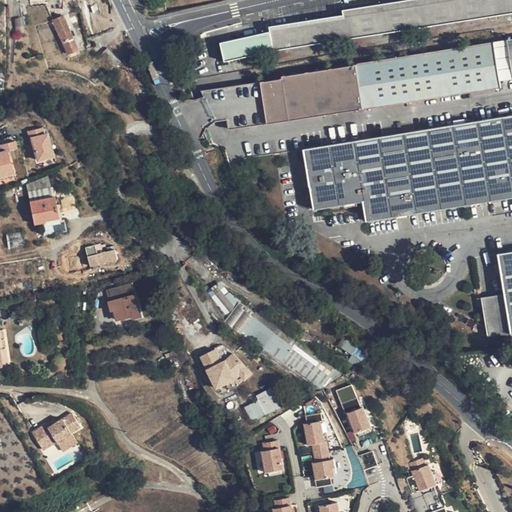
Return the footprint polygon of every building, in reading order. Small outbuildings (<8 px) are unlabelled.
[(269,27),(270,32),(220,44),(224,62),(276,50),(511,13),(511,0),(403,0),(343,10),(344,14),(269,27)] [(101,35),(112,30),(106,13),(95,17),(101,35)] [(60,39),(65,50),(67,53),(78,49),(63,15),(53,19),(60,39)] [(282,77),(222,86),(227,118),(229,128),(355,109),(354,102),(363,100),(364,109),(501,87),(493,42),(282,74),(282,77)] [(98,58),(106,66),(117,59),(107,50),(98,58)] [(120,62),(117,59),(106,66),(111,70),(120,62)] [(215,120),(227,118),(222,86),(201,90),(215,120)] [(355,110),(364,109),(363,100),(354,102),(355,109),(355,110)] [(511,116),(487,120),(304,150),(313,209),(363,202),(366,221),(511,197),(511,116)] [(45,131),(29,135),(31,143),(33,142),(35,150),(39,165),(48,162),(47,159),(54,157),(49,138),(47,138),(45,131)] [(11,153),(19,151),(16,144),(1,148),(3,155),(0,156),(0,173),(2,180),(10,178),(9,174),(17,172),(11,153)] [(121,167),(129,162),(122,150),(113,155),(121,167)] [(45,176),(36,179),(37,186),(47,182),(45,176)] [(54,196),(30,201),(34,223),(59,218),(54,196)] [(97,254),(95,245),(86,247),(90,266),(120,259),(117,249),(97,254)] [(506,295),(511,333),(511,252),(499,255),(506,295)] [(133,283),(109,289),(112,299),(109,301),(112,311),(115,310),(117,320),(132,316),(133,319),(143,317),(133,283)] [(489,338),(511,333),(506,295),(483,298),(489,338)] [(24,346),(21,327),(14,328),(12,312),(0,313),(0,329),(2,329),(4,342),(4,347),(7,365),(20,362),(19,354),(25,353),(24,346)] [(33,345),(30,326),(21,327),(24,346),(33,345)] [(281,362),(318,391),(329,376),(291,348),(281,362)] [(215,362),(210,365),(219,379),(224,376),(215,362)] [(219,379),(210,365),(202,370),(210,384),(219,379)] [(345,412),(362,406),(355,383),(338,389),(345,412)] [(256,395),(259,400),(266,415),(280,408),(270,389),(256,395)] [(266,415),(259,400),(250,405),(257,420),(266,415)] [(204,409),(206,407),(204,403),(196,408),(201,417),(207,414),(204,409)] [(356,433),(373,426),(365,406),(348,413),(356,433)] [(43,418),(29,427),(39,444),(53,435),(55,437),(69,428),(68,426),(77,420),(69,407),(53,417),(45,422),(43,418)] [(50,413),(43,418),(45,422),(53,417),(50,413)] [(314,461),(332,457),(324,418),(306,422),(314,461)] [(262,450),(267,471),(287,467),(282,445),(262,450)] [(374,452),(362,456),(366,468),(378,464),(374,452)] [(411,462),(421,491),(438,484),(428,456),(411,462)] [(315,479),(337,475),(335,458),(313,462),(315,479)] [(333,483),(324,484),(325,491),(334,490),(333,483)] [(436,489),(427,493),(435,511),(444,506),(436,489)] [(341,511),(339,501),(321,504),(321,511),(341,511)] [(295,511),(293,503),(274,507),(275,511),(295,511)]
